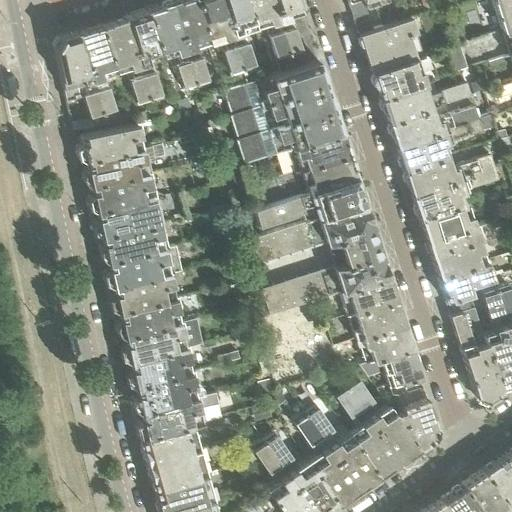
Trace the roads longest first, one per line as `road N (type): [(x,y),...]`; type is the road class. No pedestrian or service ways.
road 1 (residential): [(124,511),(14,20)]
road 2 (residential): [(463,447),(324,0)]
